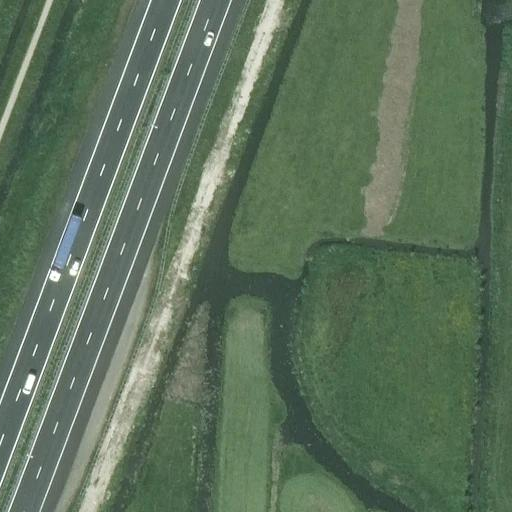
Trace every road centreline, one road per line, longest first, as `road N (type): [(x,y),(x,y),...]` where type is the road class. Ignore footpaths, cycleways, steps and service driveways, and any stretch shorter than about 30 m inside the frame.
road 1 (motorway): [(23,511),(214,0)]
road 2 (motorway): [(165,0),(0,443)]
